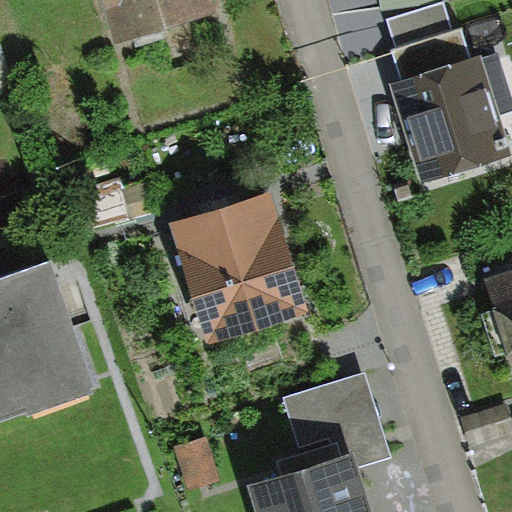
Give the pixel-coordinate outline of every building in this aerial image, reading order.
[(217,0),(110,0),(121,32),(217,0)] [(473,62),(394,87),(425,181),(503,156),(473,62)] [(272,195),(176,223),(209,332),(304,304),(272,195)] [(0,413),(87,383),(45,264),(0,279),(0,413)] [(511,276),(488,285),(511,359),(511,276)] [(373,511),(357,454),(257,484),(265,511),(373,511)]
